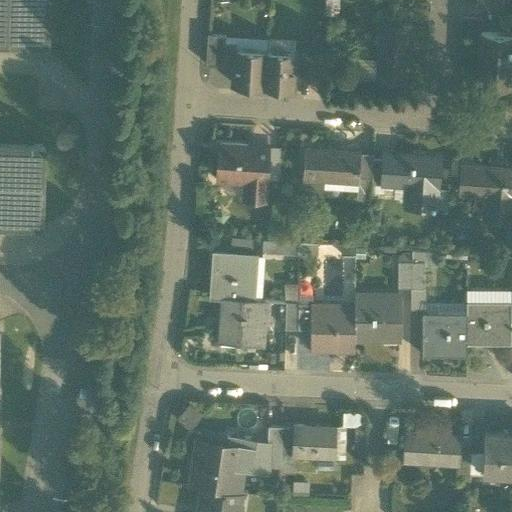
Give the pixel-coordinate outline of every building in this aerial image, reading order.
[(0,0),(0,43),(47,45),(48,0),(0,0)] [(487,12),(501,13),(501,0),(475,0),(475,7),(483,7),(487,8),(487,12)] [(381,23),(399,24),(399,12),(375,10),(374,24),(381,24),(381,23)] [(377,78),(406,80),(409,25),(399,24),(381,23),(381,24),(379,59),(377,78)] [(479,84),(506,86),(508,58),(511,57),(511,30),(480,28),(478,47),(482,47),(479,84)] [(205,63),(221,64),(222,40),(224,40),(224,34),(206,33),(205,63)] [(235,41),(224,40),(222,40),(221,64),(232,65),(233,49),(235,49),(235,41)] [(231,82),(261,85),(264,51),(235,49),(233,49),(232,65),(231,82)] [(294,53),(264,51),(261,85),(291,87),(294,53)] [(308,76),(320,76),(322,53),(310,52),(308,76)] [(377,78),(379,59),(360,58),(359,77),(377,78)] [(477,101),(504,104),(506,86),(479,84),(477,101)] [(243,198),(263,200),(265,177),(266,175),(266,167),(267,146),(267,145),(217,142),(215,178),(244,180),(243,198)] [(0,225),(42,227),(44,145),(0,143),(0,225)] [(266,167),(278,168),(279,146),(267,146),(266,167)] [(304,146),(301,177),(323,178),(357,181),(357,176),(359,151),(359,150),(304,146)] [(357,176),(370,177),(371,155),(371,152),(359,151),(357,176)] [(383,153),(383,156),(381,180),(381,183),(382,183),(382,180),(394,181),(396,154),(383,153)] [(409,205),(433,207),(434,184),(436,184),(437,157),(396,154),(394,181),(411,182),(409,205)] [(383,156),(371,155),(370,177),(370,180),(381,180),(383,156)] [(460,191),(472,192),(474,165),(461,164),(460,191)] [(486,216),(511,218),(511,201),(511,167),(474,165),(472,192),(488,193),(486,216)] [(266,175),(277,176),(278,168),(266,167),(266,175)] [(322,195),(323,178),(301,177),(300,196),(322,195)] [(433,207),(446,208),(448,185),(436,184),(434,184),(433,207)] [(223,234),(222,246),(252,247),(252,235),(223,234)] [(261,250),(287,252),(288,239),(262,237),(261,250)] [(210,294),(222,294),(219,338),(261,341),(261,340),(252,339),(253,325),(262,326),(264,297),(252,297),(254,268),(245,268),(246,253),(255,254),(255,252),(213,250),(210,294)] [(397,285),(410,285),(410,259),(397,259),(397,285)] [(422,259),(410,259),(410,285),(422,285),(422,259)] [(354,294),(354,306),(353,336),(397,336),(398,294),(396,294),(396,303),(382,303),(382,294),(354,294)] [(310,301),(297,300),(284,299),(284,326),(297,326),(309,326),(310,301)] [(466,299),(465,311),(465,341),(509,341),(509,299),(508,299),(508,308),(494,308),(494,299),(466,299)] [(353,347),(353,336),(354,306),(325,305),(326,314),(311,314),(311,301),(310,301),(309,326),(309,347),(353,347)] [(111,315),(116,316),(118,306),(112,305),(102,304),(97,303),(95,313),(111,315)] [(465,353),(465,341),(465,311),(437,311),(437,320),(423,320),(423,311),(421,311),(421,353),(465,353)] [(85,414),(99,416),(102,399),(75,395),(74,406),(86,408),(85,414)] [(86,408),(74,406),(70,438),(82,440),(85,414),(86,408)] [(292,452),(317,453),(332,454),(334,454),(335,424),(293,422),(293,424),(292,452)] [(279,465),(280,451),(281,424),(268,423),(267,439),(267,451),(267,463),(279,465)] [(293,424),(281,424),(280,451),(292,452),(293,424)] [(457,461),(458,461),(458,448),(459,433),(428,431),(428,429),(404,428),(402,458),(457,461)] [(484,468),(511,469),(511,432),(483,431),(482,449),(481,468),(484,468)] [(189,482),(201,484),(231,488),(235,461),(245,463),(245,460),(267,463),(267,451),(267,439),(227,433),(225,443),(196,439),(189,482)] [(63,486),(75,488),(82,440),(70,438),(63,486)] [(468,477),(469,472),(470,448),(458,448),(458,461),(457,461),(456,476),(468,477)] [(482,449),(470,448),(469,472),(484,473),(484,468),(481,468),(482,449)] [(332,467),(332,454),(317,453),(316,466),(332,467)] [(239,511),(243,490),(231,488),(201,484),(196,511),(239,511)]
